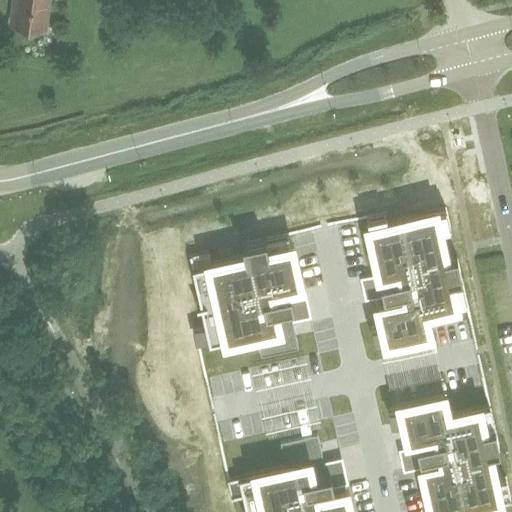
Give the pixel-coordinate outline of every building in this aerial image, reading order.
[(13,0),(10,23),(44,28),(47,0),(13,0)] [(377,267),(363,270),(369,296),(375,294),(375,296),(394,291),(395,297),(376,301),(385,338),(427,328),(423,308),(453,301),(448,279),(460,276),(454,253),(442,255),(435,228),(431,208),(385,219),(366,223),(377,267)] [(211,261),(192,265),(205,321),(209,340),(255,330),(260,354),(298,346),(292,318),(296,317),(290,291),(271,295),(269,288),(299,282),(290,243),(268,248),(266,236),(242,242),(244,253),(211,261)] [(442,392),(400,401),(408,438),(414,437),(419,456),(438,452),(440,459),(422,463),(432,511),(433,511),(498,498),(488,451),(499,448),(489,402),(446,412),(442,392)] [(285,464),(238,474),(246,511),(349,511),(345,489),(320,495),(319,488),(333,484),(330,471),(327,459),(323,459),(317,431),(280,440),(285,464)]
